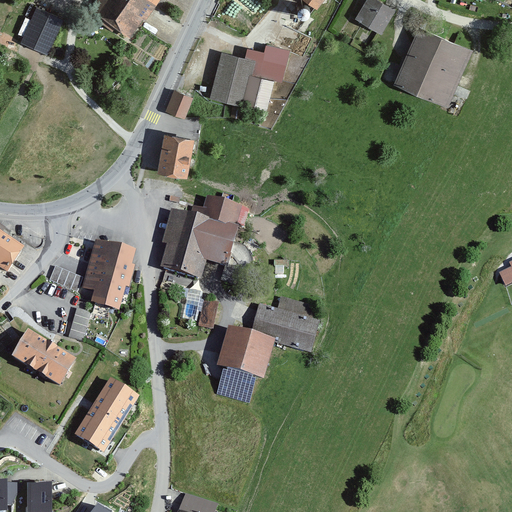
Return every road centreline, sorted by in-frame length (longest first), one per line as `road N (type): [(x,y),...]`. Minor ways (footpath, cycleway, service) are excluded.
road 1 (residential): [(115,170),(134,198),(149,273),(163,432)]
road 2 (residential): [(163,432),(139,443),(119,476),(98,487),(17,442),(0,441)]
road 3 (tertiary): [(115,170),(151,117),(205,0)]
road 4 (residential): [(57,206),(53,245),(0,305)]
